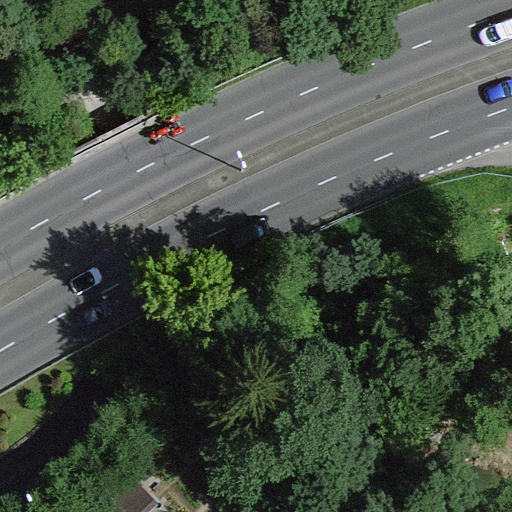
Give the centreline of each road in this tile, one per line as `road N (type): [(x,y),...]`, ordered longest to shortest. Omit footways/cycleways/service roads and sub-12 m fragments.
road 1 (primary): [(0,351),(283,200),(511,108)]
road 2 (primary): [(511,13),(258,112),(0,249)]
road 3 (track): [(298,382),(30,0)]
road 4 (unclassified): [(0,479),(114,391),(147,311),(139,257),(109,212),(71,177),(0,155)]
road 5 (track): [(393,511),(386,487),(298,382)]
